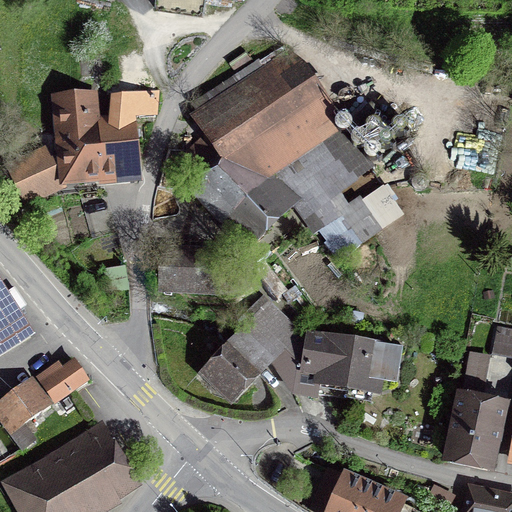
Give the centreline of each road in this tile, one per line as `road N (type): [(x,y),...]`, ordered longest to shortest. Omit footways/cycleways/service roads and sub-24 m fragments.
road 1 (residential): [(268,0),(177,93),(160,129),(137,224),(139,329),(111,362)]
road 2 (residential): [(197,449),(225,435),(312,431),(511,487)]
road 3 (tertiary): [(111,362),(0,245)]
road 4 (tertiary): [(197,449),(111,362)]
